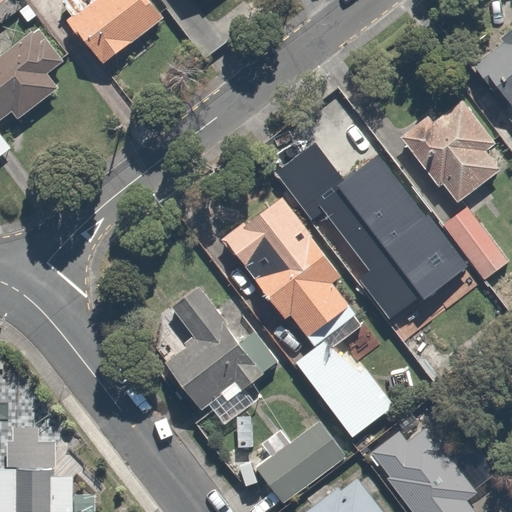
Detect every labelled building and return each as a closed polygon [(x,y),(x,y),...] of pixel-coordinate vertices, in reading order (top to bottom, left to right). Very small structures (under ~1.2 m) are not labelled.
[(164,12),(154,0),(77,0),(60,13),(97,62),(164,12)] [(14,117),(59,82),(49,70),(61,60),(20,8),(0,23),(0,155),(15,144),(1,127),(0,125),(0,116),(9,110),(14,117)] [(511,9),(459,53),(508,111),(511,107),(511,9)] [(491,149),(497,145),(459,94),(429,117),(423,109),(393,132),(401,143),(431,182),(438,177),(454,198),(501,162),(491,149)] [(378,250),(395,273),(436,240),(382,171),(331,211),(368,258),(378,250)] [(222,241),(286,326),(295,319),(311,339),(355,306),(340,286),(347,281),(282,195),(222,241)] [(502,262),(463,202),(441,216),(480,276),(502,262)] [(432,308),(408,275),(372,302),(396,334),(432,308)] [(194,281),(164,305),(188,336),(159,359),(196,404),(235,373),(244,385),(264,369),(280,356),(254,325),(238,338),(194,281)] [(339,322),(293,355),(347,433),(394,401),(339,322)] [(9,357),(0,356),(0,422),(6,422),(9,357)] [(477,511),(466,495),(477,487),(424,413),(368,452),(410,511),(477,511)] [(348,450),(320,415),(254,467),(283,503),(348,450)] [(97,493),(74,493),(75,465),(66,464),(68,426),(5,424),(3,462),(0,462),(0,511),(73,511),(73,505),(97,506),(97,493)] [(386,511),(353,468),(296,511),(386,511)]
